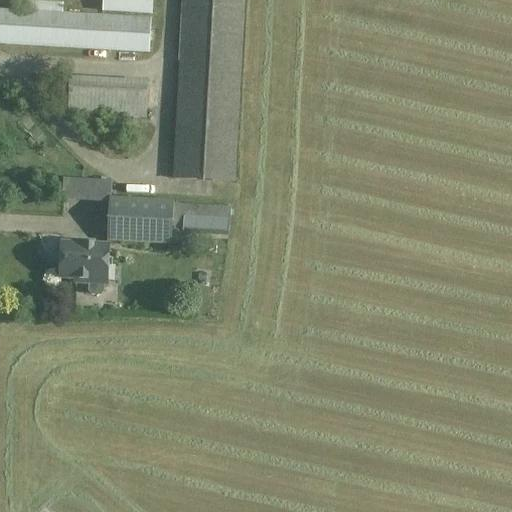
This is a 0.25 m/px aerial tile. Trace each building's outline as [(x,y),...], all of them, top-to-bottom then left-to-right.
[(104,0),(103,14),(152,17),(153,0),(104,0)] [(182,0),(173,180),(236,183),(245,0),(182,0)] [(14,12),(64,15),(64,4),(14,1),(14,12)] [(64,15),(14,12),(0,11),(0,46),(150,54),(151,20),(64,15)] [(71,79),(68,117),(147,120),(150,82),(71,79)] [(171,246),(171,243),(182,244),(183,222),(184,219),(231,222),(232,208),(202,206),(174,205),(174,202),(112,198),(111,203),(109,242),(171,246)] [(77,279),(76,283),(90,284),(89,293),(92,296),(100,296),(104,292),(105,285),(108,285),(109,246),(62,244),(61,278),(77,279)]
